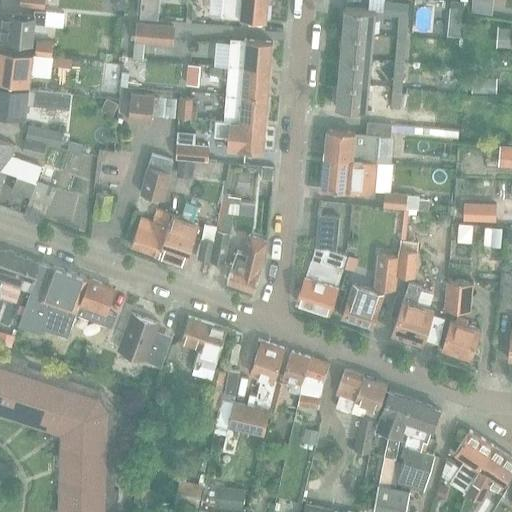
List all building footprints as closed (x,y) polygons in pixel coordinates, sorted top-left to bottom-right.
[(269,0),(221,0),(220,16),(268,20),(269,0)] [(384,0),(384,15),(407,17),(408,1),(393,0),(384,0)] [(343,31),(373,34),(376,8),(345,6),(343,31)] [(137,31),(183,34),(185,11),(138,8),(137,31)] [(35,23),(63,26),(65,13),(35,9),(35,14),(2,11),(0,26),(0,38),(32,42),(35,23)] [(474,11),(473,26),(488,27),(489,12),(474,11)] [(397,35),(406,36),(408,18),(398,17),(397,35)] [(371,58),(373,34),(343,31),(341,55),(371,58)] [(404,61),(406,36),(397,35),(394,60),(404,61)] [(231,66),(272,69),(275,41),(233,38),(231,66)] [(37,40),(35,52),(53,55),(54,42),(37,40)] [(0,79),(13,81),(22,82),(23,73),(25,51),(0,47),(0,79)] [(435,55),(437,78),(458,76),(457,54),(435,55)] [(369,83),(371,58),(341,55),(339,80),(369,83)] [(120,58),(120,72),(132,72),(132,58),(120,58)] [(402,86),(404,61),(394,60),(392,85),(402,86)] [(188,65),(186,83),(198,84),(200,65),(188,65)] [(270,97),(272,69),(231,66),(228,93),(270,97)] [(504,79),(504,69),(486,68),(486,78),(504,79)] [(367,108),(369,83),(339,80),(336,105),(367,108)] [(27,102),(69,107),(71,92),(0,84),(0,112),(26,115),(27,102)] [(400,107),(402,86),(392,85),(390,106),(400,107)] [(130,120),(154,122),(156,95),(133,92),(130,120)] [(268,123),(270,97),(228,93),(226,119),(218,119),(268,123)] [(177,116),(192,117),(193,97),(179,96),(177,116)] [(265,151),(268,123),(218,119),(217,135),(228,136),(227,137),(228,137),(227,147),(239,149),(265,151)] [(325,157),(353,160),(354,145),(365,146),(365,150),(377,151),(378,135),(390,136),(391,124),(367,122),(366,134),(356,133),(356,132),(328,130),(325,157)] [(26,136),(47,141),(50,129),(29,124),(26,136)] [(0,139),(0,168),(6,170),(17,174),(36,181),(41,166),(11,156),(15,145),(0,139)] [(22,151),(43,156),(46,143),(25,139),(22,151)] [(178,157),(209,159),(210,145),(179,143),(178,157)] [(498,162),(511,163),(511,144),(500,143),(498,162)] [(141,193),(163,199),(173,159),(151,153),(141,193)] [(377,162),(353,160),(325,157),(322,189),(350,191),(350,190),(359,191),(359,192),(374,194),(377,162)] [(253,190),(235,189),(234,201),(257,202),(259,161),(254,161),(253,190)] [(50,203),(56,188),(17,174),(12,190),(50,203)] [(93,214),(108,218),(113,195),(97,191),(93,214)] [(383,206),(417,209),(419,196),(385,192),(383,206)] [(214,241),(210,261),(224,263),(230,232),(232,221),(227,215),(231,195),(222,194),(215,241),(214,241)] [(169,222),(158,255),(185,265),(200,224),(194,222),(200,206),(188,201),(182,217),(171,213),(171,214),(169,222)] [(495,219),(496,203),(462,203),(462,219),(495,219)] [(169,222),(171,214),(157,209),(153,220),(141,216),(131,244),(158,255),(169,222)] [(439,216),(439,221),(443,225),(448,225),(452,222),(452,217),(448,213),(443,213),(439,216)] [(337,286),(337,285),(348,254),(350,238),(339,237),(341,216),(319,214),(316,247),(306,275),(297,301),(330,312),(337,286)] [(256,288),(265,259),(267,249),(268,240),(253,235),(247,252),(237,249),(227,278),(256,288)] [(210,261),(214,241),(202,239),(197,259),(210,261)] [(397,273),(400,248),(399,247),(398,255),(379,253),(376,284),(395,286),(396,273),(397,273)] [(400,248),(397,273),(415,275),(417,249),(400,248)] [(34,281),(40,263),(0,249),(0,278),(12,282),(15,274),(34,281)] [(75,314),(88,277),(50,264),(49,266),(40,263),(34,281),(19,325),(41,332),(42,328),(67,336),(75,314)] [(499,298),(511,299),(511,271),(500,270),(499,298)] [(88,277),(75,314),(111,327),(116,315),(106,311),(115,288),(88,277)] [(445,306),(470,308),(473,280),(448,278),(445,306)] [(393,332),(422,341),(433,308),(417,302),(422,285),(410,281),(393,332)] [(343,315),(372,325),(384,292),(354,282),(343,315)] [(145,361),(161,366),(169,343),(154,338),(160,322),(131,312),(118,348),(146,358),(145,361)] [(226,370),(215,369),(227,328),(188,315),(181,340),(199,346),(194,367),(199,369),(200,365),(212,369),(204,406),(218,409),(222,390),(226,370)] [(443,348),(471,358),(481,329),(453,319),(443,348)] [(218,409),(214,431),(226,434),(222,449),(234,452),(238,436),(240,427),(264,433),(270,409),(275,384),(274,383),(277,375),(279,368),(277,368),(283,348),(284,347),(262,340),(261,341),(255,360),(255,361),(251,373),(262,377),(254,406),(234,401),(233,401),(225,399),(220,398),(218,409)] [(302,381),(311,357),(290,350),(281,380),(279,379),(280,376),(277,375),(274,383),(275,384),(270,409),(279,411),(285,385),(289,386),(288,390),(295,392),(300,394),(302,381)] [(0,413),(0,414),(18,358),(9,355),(8,358),(0,355),(0,413)] [(302,381),(300,394),(298,403),(317,408),(323,380),(329,363),(311,357),(302,381)] [(25,422),(42,369),(27,364),(28,361),(18,358),(0,414),(25,422)] [(369,451),(376,415),(386,383),(364,374),(345,368),(336,394),(340,395),(336,407),(352,412),(355,401),(366,405),(364,416),(360,415),(354,448),(369,451)] [(51,430),(68,378),(69,374),(59,371),(58,375),(42,369),(25,422),(51,430)] [(61,434),(110,399),(103,389),(68,378),(51,430),(61,434)] [(401,436),(411,399),(390,392),(381,419),(378,428),(389,433),(384,456),(396,459),(397,454),(401,436)] [(60,443),(116,445),(117,409),(110,399),(61,434),(60,443)] [(390,486),(396,487),(398,481),(425,489),(435,454),(422,450),(425,440),(428,441),(439,409),(411,399),(401,436),(405,437),(400,456),(404,457),(402,463),(395,461),(390,486)] [(467,485),(493,445),(470,429),(456,451),(466,458),(450,481),(465,491),(467,485)] [(119,445),(116,445),(60,443),(60,470),(115,472),(115,456),(119,456),(119,445)] [(467,485),(465,491),(466,492),(481,500),(491,482),(499,487),(505,478),(511,467),(511,457),(493,445),(467,485)] [(133,503),(157,506),(158,492),(149,491),(151,468),(137,467),(133,503)] [(114,489),(115,472),(60,470),(59,497),(118,499),(118,489),(114,489)] [(173,503),(197,509),(203,485),(179,479),(173,503)] [(373,511),(405,511),(410,490),(396,487),(390,486),(380,483),(373,511)] [(221,488),(219,508),(242,511),(244,491),(221,488)] [(59,497),(58,511),(113,511),(113,508),(118,509),(118,499),(59,497)] [(302,511),(333,511),(334,510),(305,503),(302,511)]
